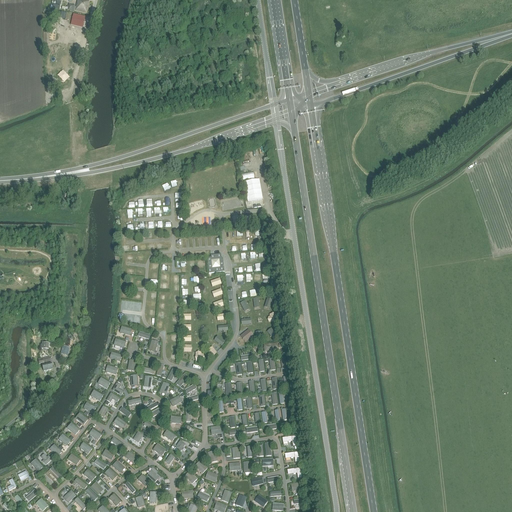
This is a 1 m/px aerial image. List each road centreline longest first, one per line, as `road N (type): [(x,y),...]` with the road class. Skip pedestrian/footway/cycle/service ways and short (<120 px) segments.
road 1 (primary): [(373,511),(310,106)]
road 2 (unclassified): [(336,511),(276,121)]
road 3 (primary): [(294,130),(353,511)]
road 4 (secondary): [(273,104),(60,174)]
road 5 (secondary): [(60,174),(136,163),(272,120)]
road 6 (primary): [(310,106),(511,33)]
road 7 (primary): [(511,33),(339,82)]
road 8 (residential): [(140,454),(163,418),(160,401),(129,396),(105,429)]
road 9 (residential): [(209,370),(237,333),(223,249)]
